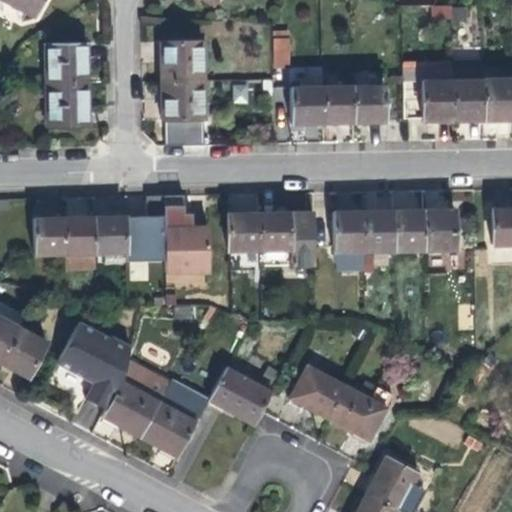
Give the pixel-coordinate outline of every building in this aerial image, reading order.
[(3,0),(32,15),(39,0),(3,0)] [(432,6),(432,18),(452,18),(452,6),(432,6)] [(275,31),(275,40),(290,39),(290,31),(275,31)] [(291,66),(290,39),(275,40),(276,66),(291,66)] [(43,43),(43,82),(86,82),(86,63),(85,41),(43,43)] [(160,55),(160,79),(201,78),(200,41),(159,42),(160,55)] [(466,119),(483,119),(482,79),(481,63),(453,63),(453,80),(452,80),(453,120),(466,119)] [(307,122),(323,122),(322,86),(322,66),(308,66),(308,86),(288,86),(289,122),(307,122)] [(202,118),(201,78),(160,79),(161,101),(161,118),(202,118)] [(502,119),(511,118),(511,78),(482,79),(483,119),(502,119)] [(433,120),(453,120),(452,80),(422,80),(422,120),(433,120)] [(87,101),(86,82),(43,82),(44,126),(87,124),(87,101)] [(233,85),(234,104),(247,103),(247,85),(233,85)] [(340,121),(352,121),(352,85),(322,86),(323,122),(340,121)] [(383,85),(352,85),(352,121),(373,121),(384,121),(383,85)] [(435,206),(434,193),(394,194),(395,207),(435,206)] [(163,197),(145,197),(145,216),(145,223),(125,223),(125,259),(164,259),(163,197)] [(492,245),(511,244),(511,209),(508,209),(492,210),(492,245)] [(442,210),(423,211),(424,250),(455,249),(455,210),(442,210)] [(377,212),(363,212),(364,252),(394,251),(393,211),(377,212)] [(394,251),(424,250),(423,211),(410,211),(393,211),(394,251)] [(333,212),(334,252),(364,252),(363,212),(349,212),(333,212)] [(278,214),(259,214),(260,250),(280,249),(290,249),(291,265),(314,265),(314,259),(313,213),(278,214)] [(260,250),(259,214),(241,214),(232,214),(230,214),(231,250),(233,250),(260,250)] [(103,218),(93,218),(94,253),(104,253),(105,253),(105,263),(125,263),(125,259),(125,253),(125,223),(125,217),(108,217),(103,218)] [(33,254),(62,254),(61,218),(42,219),(32,219),(33,254)] [(62,254),(94,253),(93,218),(80,218),(61,218),(62,254)] [(188,227),(163,227),(164,259),(164,273),(208,273),(207,227),(188,227)] [(291,265),(290,249),(280,249),(260,250),(260,266),(291,265)] [(364,269),(364,252),(334,252),(335,270),(364,269)] [(130,262),(130,280),(149,279),(148,261),(130,262)] [(0,302),(0,317),(17,327),(24,314),(0,302)] [(0,359),(17,327),(0,317),(0,359)] [(109,339),(77,322),(55,363),(75,373),(84,378),(87,376),(93,380),(92,382),(84,398),(106,410),(114,394),(121,381),(126,360),(130,347),(110,336),(109,339)] [(46,342),(17,327),(0,359),(0,363),(14,371),(27,378),(46,342)] [(115,424),(139,437),(163,393),(164,392),(168,383),(126,360),(121,381),(114,394),(106,410),(101,417),(115,424)] [(308,408),(329,418),(346,387),(305,366),(288,397),(308,408)] [(255,425),(262,411),(272,392),(225,367),(207,400),(232,413),(255,425)] [(385,408),(346,387),(329,418),(345,427),(369,440),(385,408)] [(164,392),(163,393),(139,437),(156,446),(177,457),(193,427),(201,412),(164,392)] [(377,475),(367,494),(399,510),(419,474),(387,457),(377,475)] [(401,510),(404,511),(411,511),(421,493),(412,488),(401,510)] [(397,511),(399,510),(367,494),(356,511),(397,511)]
